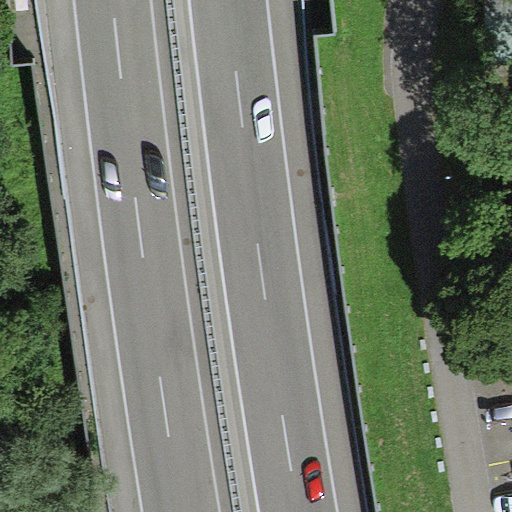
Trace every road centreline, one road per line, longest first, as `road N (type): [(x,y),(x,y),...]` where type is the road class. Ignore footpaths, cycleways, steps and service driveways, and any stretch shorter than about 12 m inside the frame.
road 1 (motorway): [(113,0),(183,511)]
road 2 (motorway): [(299,511),(233,0)]
